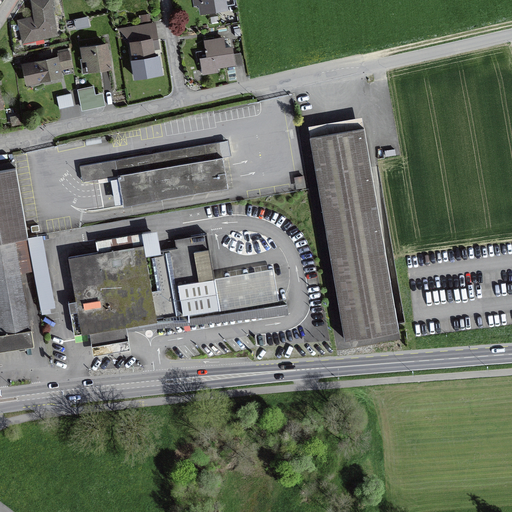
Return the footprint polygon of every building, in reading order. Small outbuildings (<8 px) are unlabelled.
[(32,38),(55,33),(49,0),(36,0),(36,1),(34,1),(37,18),(20,21),(24,37),(32,36),(32,38)] [(200,0),(202,11),(225,8),(223,0),(200,0)] [(77,28),(89,25),(87,17),(75,19),(77,28)] [(154,56),(152,41),(158,40),(156,31),(130,35),(134,59),(133,60),(136,77),(161,73),(158,56),(154,56)] [(225,49),(223,39),(205,41),(208,58),(201,59),(203,72),(217,70),(216,66),(234,63),(232,47),(225,49)] [(110,66),(106,44),(83,47),(85,58),(88,58),(90,69),(110,66)] [(61,64),(71,62),(69,52),(59,54),(61,64)] [(25,66),(28,82),(60,75),(56,58),(25,66)] [(60,108),(74,105),(71,93),(57,96),(60,108)] [(345,339),(399,330),(364,127),(310,136),(345,339)] [(225,168),(220,141),(80,165),(82,177),(83,181),(118,175),(120,187),(123,205),(228,187),(225,168)] [(32,343),(19,272),(34,270),(16,167),(0,169),(0,333),(2,333),(4,348),(32,343)] [(157,290),(152,290),(143,232),(96,240),(98,252),(69,257),(76,303),(70,304),(69,301),(68,301),(74,334),(157,320),(157,318),(188,313),(189,315),(220,309),(207,233),(175,239),(177,247),(169,248),(170,251),(166,252),(166,254),(152,257),(157,290)] [(40,301),(54,299),(45,252),(31,255),(40,301)]
